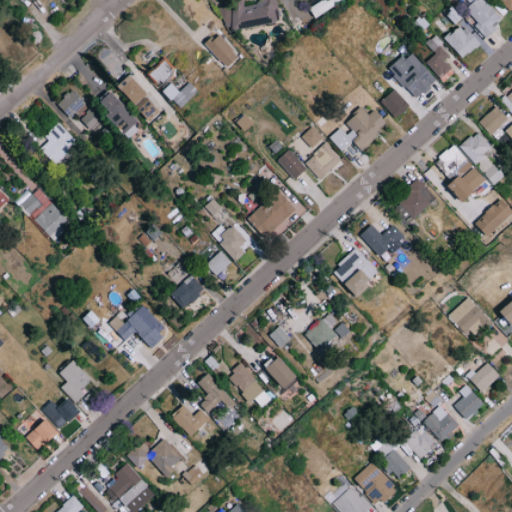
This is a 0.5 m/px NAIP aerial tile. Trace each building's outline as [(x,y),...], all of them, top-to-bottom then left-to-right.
[(227,31),(280,21),(276,0),(258,0),(259,3),(245,5),(244,2),(222,6),(227,31)] [(320,0),(309,8),(315,17),(339,0),(320,0)] [(475,25),(483,36),(501,23),(484,0),(467,0),(471,5),(467,8),(478,23),(475,25)] [(511,9),(511,0),(500,0),(511,11),(511,9)] [(479,43),(461,23),(445,39),(464,58),(479,43)] [(205,44),(226,68),(239,56),(218,33),(205,44)] [(426,62),(440,78),(451,68),(444,60),(450,54),(434,36),(426,43),(435,53),(426,62)] [(416,99),(437,79),(410,50),(389,70),(416,99)] [(174,70),(164,59),(149,73),(159,84),(174,70)] [(135,105),(147,93),(129,74),(117,85),(135,105)] [(197,91),(189,82),(179,91),(171,82),(162,91),(178,109),(197,91)] [(85,100),(70,89),(57,105),(72,117),(85,100)] [(409,105),(394,89),(380,102),(395,118),(409,105)] [(511,90),(501,101),(511,112),(511,90)] [(137,129),(133,124),(137,120),(111,91),(97,104),(128,138),(137,129)] [(149,120),(160,110),(150,98),(139,108),(149,120)] [(478,122),(490,135),(508,119),(496,105),(478,122)] [(340,127),(329,137),(342,152),(354,142),(360,149),(388,125),(374,109),(368,114),(363,107),(345,122),(352,130),(346,135),(340,127)] [(40,133),(50,159),(74,150),(64,124),(40,133)] [(322,137),(312,126),(301,136),(311,148),(322,137)] [(459,147),(493,185),(504,175),(484,153),(491,147),(477,131),(459,147)] [(341,160),(325,142),(303,163),(320,180),(341,160)] [(484,184),(457,144),(434,160),(450,181),(448,182),(461,200),(484,184)] [(277,159),(293,180),(306,169),(290,149),(277,159)] [(411,217),(435,202),(422,181),(398,197),(411,217)] [(0,206),(9,199),(0,188),(0,206)] [(265,238),(296,209),(279,190),(248,219),(265,238)] [(39,204),(31,194),(20,203),(28,213),(39,204)] [(511,212),(511,208),(501,198),(475,223),(488,236),(511,212)] [(70,224),(51,203),(33,219),(52,240),(70,224)] [(382,235),(372,224),(360,235),(380,257),(392,245),(393,247),(404,236),(393,224),(382,235)] [(239,247),(246,241),(231,225),(216,238),(236,260),(244,253),(239,247)] [(380,273),(356,248),(332,270),(356,296),(380,273)] [(218,276),(231,261),(218,250),(205,265),(218,276)] [(204,290),(190,275),(169,294),(183,309),(204,290)] [(483,313),(467,297),(448,316),(465,332),(483,313)] [(511,301),(501,312),(511,323),(511,301)] [(108,323),(125,341),(135,331),(150,347),(167,330),(143,305),(136,311),(133,308),(126,314),(122,310),(108,323)] [(338,336),(330,327),(336,321),(328,313),(305,335),(321,352),(338,336)] [(349,331),(342,322),(334,329),(341,338),(349,331)] [(269,335),(281,348),(291,339),(279,326),(269,335)] [(266,368),(286,389),(299,376),(279,356),(266,368)] [(80,391),(91,379),(71,360),(58,373),(66,381),(59,388),(75,403),(83,394),(80,391)] [(467,377),(481,392),(499,375),(485,360),(467,377)] [(227,376),(250,402),(254,399),(261,407),(271,399),(241,364),(227,376)] [(209,395),(199,403),(208,413),(221,400),(230,409),(236,403),(208,374),(198,383),(209,395)] [(458,391),(463,396),(453,405),(466,420),(483,404),(466,384),(458,391)] [(80,411),(68,397),(57,407),(52,401),(41,410),(58,430),(80,411)] [(209,418),(199,409),(194,415),(182,405),(171,417),(193,436),(209,418)] [(459,426),(439,405),(422,421),(442,442),(459,426)] [(25,436),(36,450),(58,432),(47,418),(25,436)] [(419,458),(435,443),(418,425),(403,440),(419,458)] [(0,456),(10,448),(0,436),(0,456)] [(149,458),(168,478),(175,471),(172,467),(182,457),(164,438),(151,451),(142,440),(126,455),(138,468),(149,458)] [(376,449),(381,457),(390,450),(385,443),(376,449)] [(398,480),(410,468),(393,450),(380,462),(398,480)] [(383,503),(397,490),(371,461),(352,479),(375,503),(380,499),(383,503)] [(111,476),(99,485),(113,502),(116,500),(126,511),(137,511),(156,497),(128,462),(111,476)] [(192,485),(203,475),(194,464),(183,475),(192,485)] [(97,511),(109,511),(110,511),(84,486),(78,492),(97,511)] [(331,504),(339,511),(365,511),(371,507),(351,486),(331,504)] [(78,511),(83,507),(75,497),(56,511),(78,511)] [(227,511),(245,511),(237,503),(227,511)]
